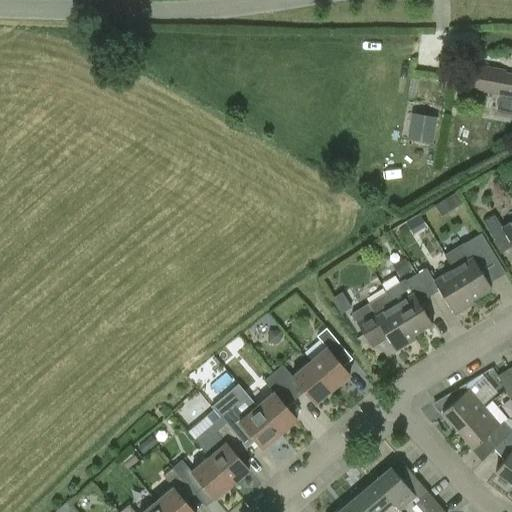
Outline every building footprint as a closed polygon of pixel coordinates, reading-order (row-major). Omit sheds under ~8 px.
[(511,74),(505,73),(506,71),(478,65),(473,91),(511,98),(511,74)] [(407,140),(432,144),(437,117),(412,113),(407,140)] [(511,221),(501,228),(494,216),(483,222),(497,244),(506,238),(511,247),(511,221)] [(474,239),(465,245),(464,244),(444,256),(452,270),(471,300),(472,300),(490,288),(477,267),(488,261),(474,239)] [(452,270),(434,281),(426,268),(415,275),(429,297),(439,291),(454,316),(474,303),(472,300),(471,300),(452,270)] [(386,293),(412,336),(413,336),(431,324),(418,303),(429,297),(415,275),(405,281),(404,279),(385,290),(386,293)] [(364,336),(379,327),(395,352),(415,340),(413,336),(412,336),(386,293),(367,305),(351,314),(364,336)] [(326,348),(309,362),(332,390),(349,375),(339,363),(348,355),(342,348),(342,349),(325,329),(316,337),(326,348)] [(295,400),(304,392),(314,405),(332,390),(309,362),(291,377),(282,366),(273,373),(295,400)] [(510,399),(511,397),(511,379),(506,370),(496,377),(510,399)] [(296,420),(286,407),(295,400),(273,373),(263,381),(273,393),(256,407),(279,434),(296,420)] [(183,413),(203,398),(196,388),(176,403),(183,413)] [(441,413),(457,431),(483,408),(468,390),(441,413)] [(483,408),(457,431),(472,448),(483,439),(493,450),(511,431),(503,423),(508,419),(492,400),(483,408)] [(279,434),(256,407),(239,422),(229,410),(219,418),(224,424),(242,444),(251,437),(261,449),(279,434)] [(212,410),(205,417),(216,430),(224,424),(219,418),(212,410)] [(186,428),(191,437),(208,426),(203,418),(186,428)] [(248,470),(238,458),(247,450),(242,444),(224,424),(215,432),(225,443),(208,457),(231,485),(248,470)] [(511,432),(511,431),(493,450),(503,461),(495,472),(511,485),(511,432)] [(194,495),(203,487),(214,500),(231,485),(208,457),(191,472),(181,460),(172,468),(194,495)] [(192,511),(185,503),(194,495),(172,468),(162,476),(172,488),(155,502),(163,511),(192,511)] [(390,468),(374,481),(392,502),(391,503),(398,511),(415,497),(390,468)] [(365,482),(354,492),(370,511),(380,511),(391,503),(392,502),(374,481),(369,486),(365,482)] [(344,506),(339,511),(340,511),(370,511),(354,492),(341,502),(344,506)] [(443,511),(427,492),(414,503),(421,511),(443,511)] [(51,511),(72,511),(64,502),(51,511)] [(163,511),(155,502),(143,511),(133,511),(128,505),(119,511),(163,511)]
